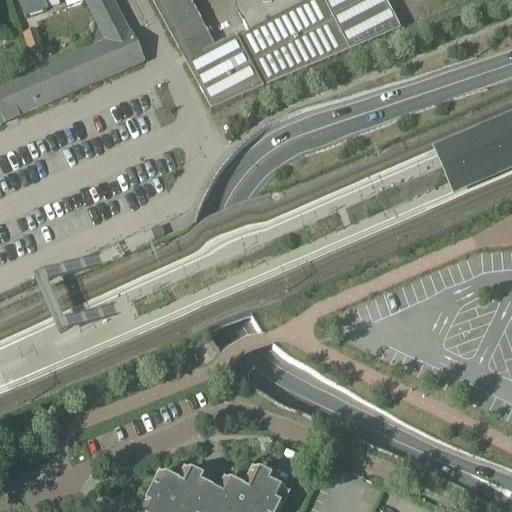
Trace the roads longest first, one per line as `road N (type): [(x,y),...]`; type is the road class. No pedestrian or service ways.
road 1 (secondary): [(412,448),(253,363),(221,311),(216,234),(231,193),(264,154),(305,132),(511,65)]
road 2 (residential): [(48,493),(234,414),(366,467)]
